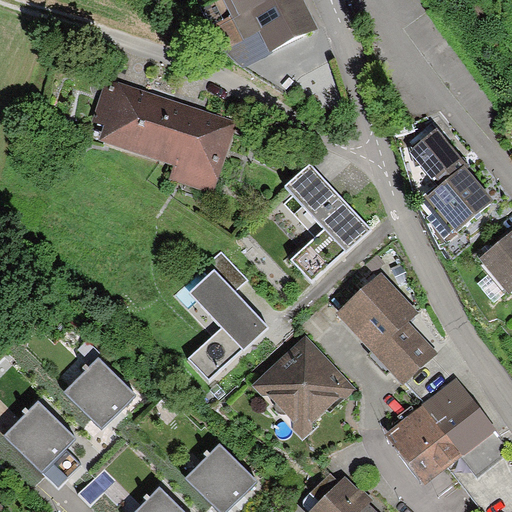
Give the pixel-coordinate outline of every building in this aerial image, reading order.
[(318,31),(302,0),(220,0),(242,43),(259,35),(269,55),(318,31)] [(511,70),(461,0),(444,0),(427,13),(509,127),(511,124),(511,70)] [(99,142),(155,161),(176,99),(118,80),(115,90),(107,88),(96,121),(105,124),(99,142)] [(240,121),(176,99),(155,161),(176,168),(172,182),(215,196),(240,121)] [(428,198),(457,232),(493,201),(435,134),(412,153),(441,187),(428,198)] [(369,230),(310,166),(286,188),(326,231),(291,263),(311,283),(369,230)] [(511,238),(482,263),(509,296),(511,293),(511,238)] [(201,270),(209,278),(190,296),(222,329),(188,361),(209,384),(267,330),(234,295),(250,281),(221,251),(201,270)] [(382,273),(336,316),(396,378),(403,384),(437,352),(409,323),(412,319),(420,312),(382,273)] [(298,431),(346,387),(306,343),(258,387),(298,431)] [(135,399),(99,362),(67,394),(102,430),(135,399)] [(457,379),(422,406),(461,455),(495,427),(457,379)] [(73,441),(37,406),(7,438),(42,473),(73,441)] [(423,483),(461,455),(422,406),(386,434),(423,483)] [(230,511),(257,485),(220,450),(188,483),(217,511),(230,511)] [(62,485),(83,466),(71,454),(51,474),(62,485)] [(306,504),(313,511),(374,511),(338,474),(306,504)] [(180,511),(160,490),(137,511),(180,511)]
